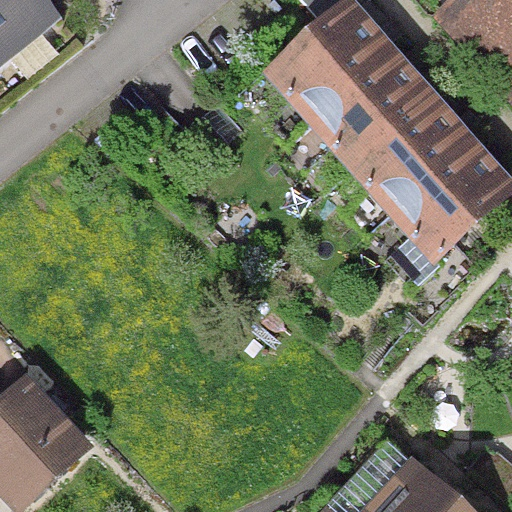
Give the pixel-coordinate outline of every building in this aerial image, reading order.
[(0,0),(0,64),(62,15),(50,0),(0,0)] [(355,0),(342,0),(262,71),(346,165),(433,88),(355,0)] [(300,0),(317,19),(338,0),(300,0)] [(511,0),(447,0),(431,15),(511,105),(511,0)] [(346,165),(435,264),(511,195),(511,176),(433,88),(346,165)] [(242,131),(220,105),(189,131),(212,157),(242,131)] [(0,495),(15,511),(20,511),(94,445),(27,371),(3,393),(0,396),(0,495)] [(333,511),(362,511),(410,459),(389,439),(325,505),(333,511)] [(474,511),(411,456),(410,459),(362,511),(474,511)]
